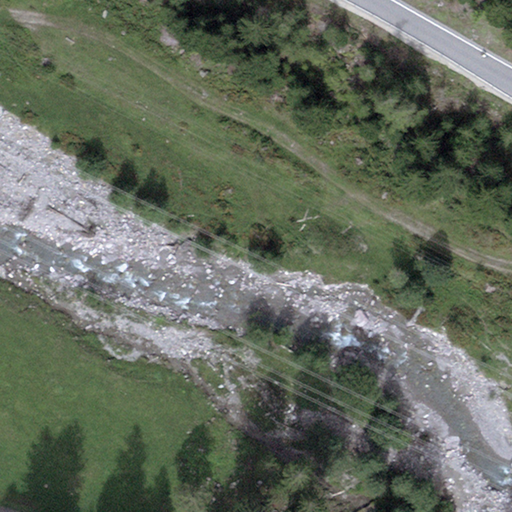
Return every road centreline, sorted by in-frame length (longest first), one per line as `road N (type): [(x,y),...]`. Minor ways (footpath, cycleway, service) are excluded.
road 1 (track): [(511,268),(464,253),(91,28),(0,15)]
road 2 (secondary): [(367,0),(511,82)]
